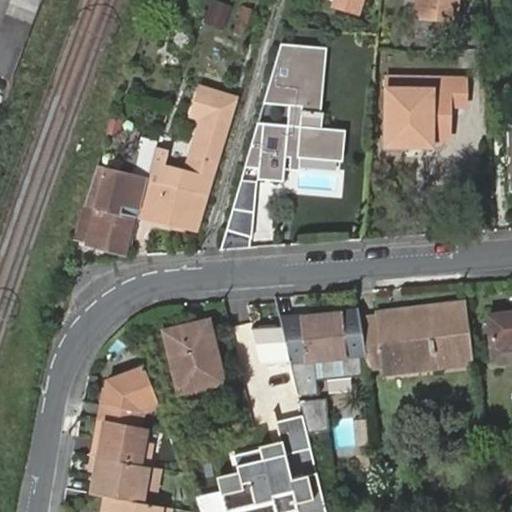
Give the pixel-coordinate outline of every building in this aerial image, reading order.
[(0,74),(12,79),(41,0),(10,0),(0,27),(0,74)] [(207,0),(198,23),(220,32),(229,7),(211,0),(207,0)] [(334,0),(333,4),(355,11),(358,0),(334,0)] [(419,0),(419,14),(455,17),(456,0),(419,0)] [(326,49),(280,45),(263,103),(289,105),(287,125),(258,122),(245,166),(242,175),(258,176),(284,179),(286,156),(341,160),(345,129),(322,127),(324,112),(321,112),(326,49)] [(387,75),(387,90),(431,90),(448,90),(448,94),(464,94),(463,107),(480,107),(480,92),(465,76),(387,75)] [(184,174),(153,167),(149,184),(146,183),(141,207),(138,217),(199,231),(214,181),(218,167),(238,100),(200,88),(192,115),(200,117),(184,174)] [(431,90),(387,90),(386,145),(430,145),(430,139),(463,139),(463,107),(464,94),(448,94),(448,90),(431,90)] [(154,152),(156,145),(141,142),(132,175),(97,166),(86,195),(72,240),(86,243),(86,244),(124,253),(133,218),(118,214),(120,204),(121,202),(141,207),(146,183),(147,178),(154,152)] [(258,176),(242,175),(220,250),(237,248),(258,176)] [(120,204),(118,214),(133,218),(138,217),(141,207),(121,202),(120,204)] [(366,354),(368,367),(382,365),(435,358),(436,367),(473,362),(465,302),(403,311),(405,323),(396,324),(394,314),(360,319),(366,354)] [(279,319),(299,396),(318,393),(314,359),(366,354),(360,319),(358,311),(279,319)] [(394,312),(394,314),(396,324),(405,323),(403,311),(394,312)] [(511,312),(487,315),(493,364),(511,361),(511,312)] [(165,335),(179,391),(222,382),(208,321),(189,326),(164,331),(165,335)] [(435,358),(382,365),(383,373),(436,367),(435,358)] [(158,401),(143,364),(123,372),(127,380),(119,383),(108,381),(103,405),(108,405),(105,420),(141,427),(143,417),(138,416),(139,408),(158,401)] [(127,380),(123,372),(108,377),(108,381),(119,383),(127,380)] [(324,399),(300,402),(308,433),(327,431),(324,399)] [(144,440),(147,427),(141,427),(105,420),(100,418),(93,455),(147,466),(151,442),(144,440)] [(150,490),(154,467),(147,466),(93,455),(90,470),(95,471),(91,493),(106,495),(142,502),(145,489),(150,490)] [(245,473),(255,511),(275,511),(288,509),(289,511),(307,511),(308,511),(318,509),(312,486),(302,488),(294,455),(272,461),(274,466),(245,473)] [(163,511),(165,506),(142,502),(106,495),(103,510),(109,511),(108,511),(163,511)]
